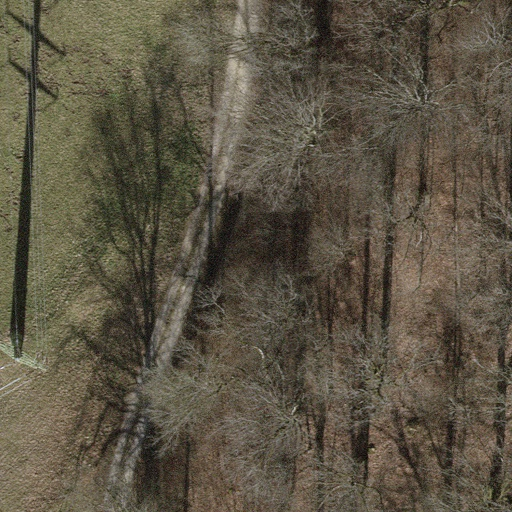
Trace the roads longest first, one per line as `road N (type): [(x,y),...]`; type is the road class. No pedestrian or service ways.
road 1 (track): [(236,0),(215,175),(135,511)]
road 2 (track): [(165,408),(53,511)]
